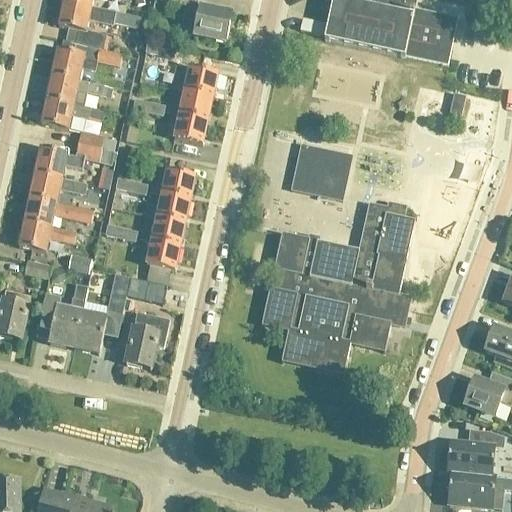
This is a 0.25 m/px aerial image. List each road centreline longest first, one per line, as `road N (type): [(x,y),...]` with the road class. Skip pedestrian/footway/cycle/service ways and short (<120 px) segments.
road 1 (residential): [(166,477),(270,0)]
road 2 (residential): [(511,174),(422,420),(412,511)]
road 3 (residential): [(166,477),(0,429)]
road 4 (residential): [(309,511),(166,477)]
road 5 (residential): [(31,0),(0,141)]
